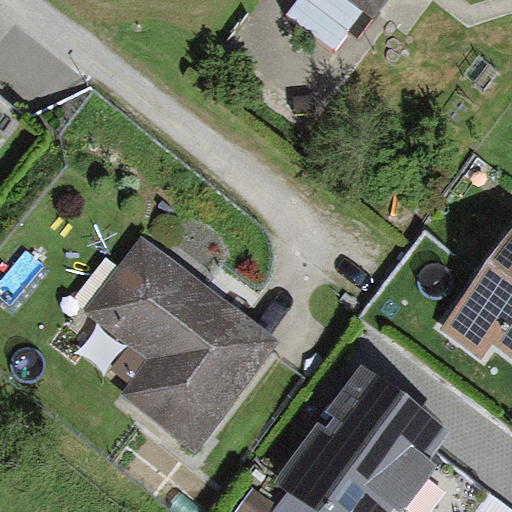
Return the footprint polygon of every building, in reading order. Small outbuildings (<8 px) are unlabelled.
[(350,0),(373,17),(385,0),(350,0)] [(0,150),(26,115),(0,96),(0,150)] [(511,240),(454,316),(511,360),(511,240)] [(274,351),(144,250),(92,316),(156,366),(129,400),(195,451),(274,351)] [(355,379),(277,491),(306,511),(381,511),(435,435),(355,379)] [(511,511),(499,502),(491,511),(511,511)]
